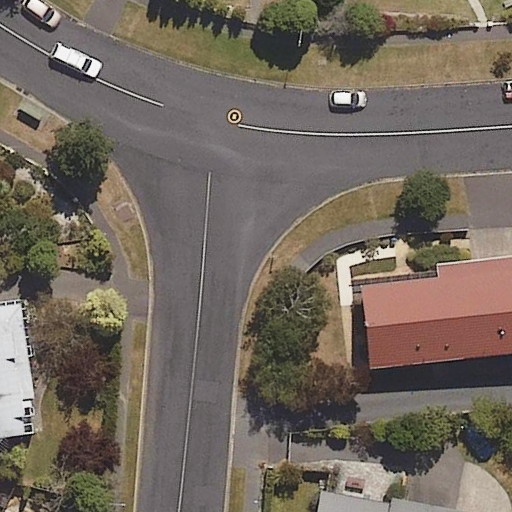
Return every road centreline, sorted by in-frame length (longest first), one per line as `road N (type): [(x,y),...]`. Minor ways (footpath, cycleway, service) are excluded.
road 1 (residential): [(178,511),(211,123)]
road 2 (residential): [(211,123),(362,134),(511,122)]
road 3 (residential): [(0,21),(130,94),(211,123)]
